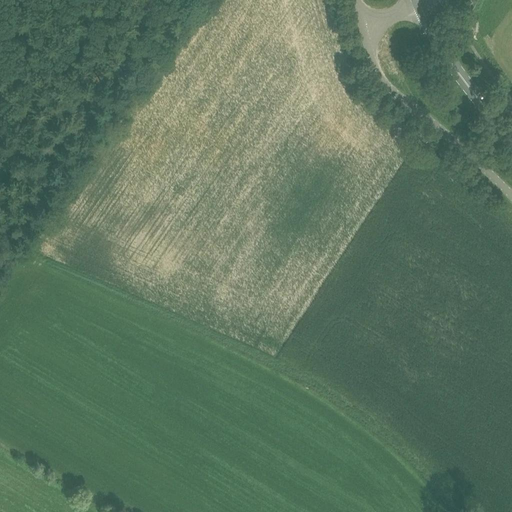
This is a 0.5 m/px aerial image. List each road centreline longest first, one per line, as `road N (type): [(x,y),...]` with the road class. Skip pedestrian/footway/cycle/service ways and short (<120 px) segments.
road 1 (unclassified): [(511,201),(379,81),(363,30)]
road 2 (primary): [(511,146),(450,67),(418,5)]
